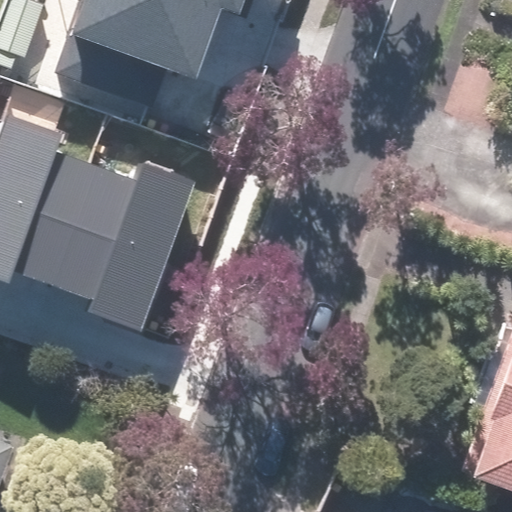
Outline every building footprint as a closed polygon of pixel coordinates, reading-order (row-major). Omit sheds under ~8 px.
[(74,0),(50,64),(154,102),(169,63),(189,70),(215,2),(238,11),(241,0),(74,0)] [(5,109),(0,123),(0,280),(8,284),(13,269),(53,283),(93,167),(57,154),(66,130),(5,109)] [(90,308),(140,324),(189,180),(134,162),(129,176),(93,167),(53,283),(93,300),(90,308)] [(511,378),(483,464),(511,473),(511,378)] [(0,501),(19,440),(0,433),(0,501)]
